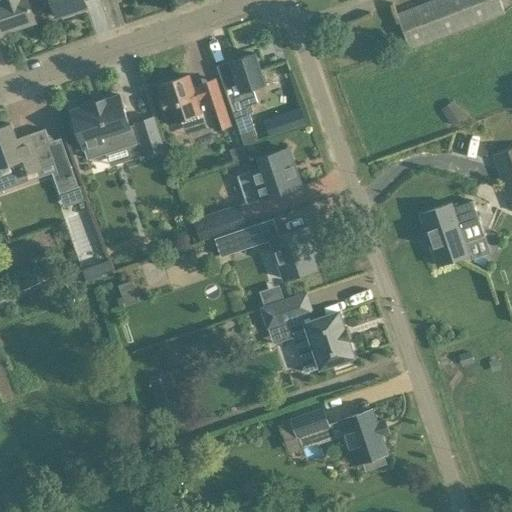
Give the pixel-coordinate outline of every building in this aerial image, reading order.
[(1,0),(2,0),(0,0),(0,35),(13,31),(11,25),(34,17),(28,0),(1,0)] [(87,5),(85,0),(50,0),(56,15),(87,5)] [(505,14),(504,11),(499,0),(431,0),(396,13),(410,50),(505,14)] [(233,116),(235,116),(244,143),(258,138),(249,111),(253,110),(251,104),(257,102),(253,87),(265,83),(255,53),(230,61),(217,66),(233,116)] [(193,88),(189,75),(159,84),(164,99),(161,101),(168,122),(197,113),(200,122),(211,118),(215,129),(230,124),(215,79),(200,84),(201,85),(193,88)] [(105,98),(102,99),(89,103),(89,104),(71,110),(74,121),(72,122),(77,138),(80,137),(83,148),(85,148),(88,158),(135,143),(135,142),(141,140),(145,155),(164,149),(153,116),(135,122),(136,125),(130,126),(120,94),(105,99),(105,98)] [(300,106),(288,111),(294,127),(306,123),(300,106)] [(57,163),(45,130),(31,135),(30,134),(16,139),(10,123),(0,126),(0,190),(22,183),(20,176),(43,168),(41,164),(48,161),(60,193),(78,187),(68,159),(57,163)] [(230,149),(234,162),(247,157),(243,145),(230,149)] [(511,147),(493,154),(511,211),(511,210),(511,147)] [(238,175),(247,203),(262,198),(263,198),(300,186),(288,148),(259,157),(262,167),(238,175)] [(485,235),(472,199),(452,207),(451,203),(439,207),(421,214),(438,265),(457,258),(468,254),(469,254),(469,252),(465,242),(485,235)] [(239,205),(195,219),(201,239),(246,224),(239,205)] [(213,237),(220,258),(267,242),(260,221),(213,237)] [(272,238),(285,278),(316,268),(308,245),(316,243),(310,226),(272,238)] [(0,307),(62,277),(56,265),(0,292),(0,307)] [(122,294),(135,289),(132,280),(118,284),(122,294)] [(348,357),(354,355),(348,339),(351,338),(350,336),(348,337),(345,330),(348,329),(347,327),(345,327),(339,311),(313,320),(311,312),(313,311),(306,292),(262,308),(268,327),(291,319),(293,326),(290,328),(305,372),(336,362),(337,366),(350,362),(348,357)] [(150,381),(161,413),(182,406),(171,373),(150,381)] [(329,424),(323,409),(303,415),(290,419),(297,438),(299,437),(303,447),(313,444),(318,442),(314,432),(330,426),(329,424)] [(372,409),(353,415),(340,420),(336,421),(342,436),(346,434),(346,436),(351,434),(360,461),(362,460),(364,460),(364,461),(365,462),(367,464),(368,465),(369,465),(371,466),(373,466),(374,466),(376,466),(378,465),(379,464),(380,463),(381,461),(382,460),(382,458),(383,457),(382,455),(382,453),(383,453),(387,452),(381,434),(389,431),(384,419),(377,422),(372,409)] [(150,435),(155,452),(173,447),(168,429),(150,435)] [(191,465),(193,448),(178,447),(177,464),(191,465)]
